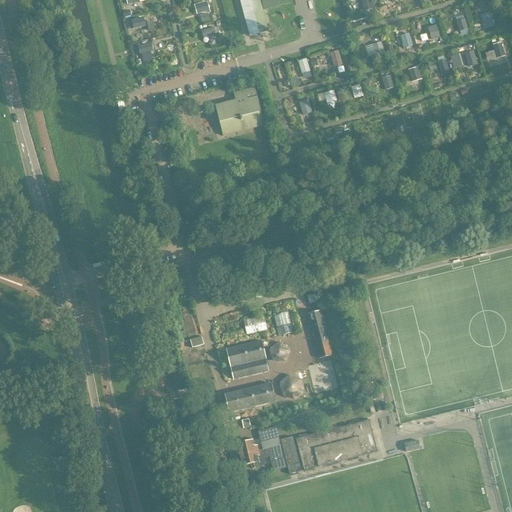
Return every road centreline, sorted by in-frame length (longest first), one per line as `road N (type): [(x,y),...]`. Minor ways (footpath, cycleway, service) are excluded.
road 1 (unclassified): [(143,92),(185,247),(67,279)]
road 2 (secondary): [(54,258),(0,44)]
road 3 (secondary): [(56,281),(95,425)]
road 4 (secondary): [(95,425),(67,279)]
